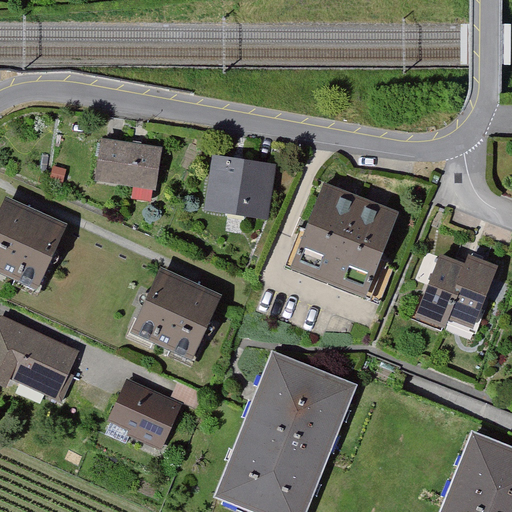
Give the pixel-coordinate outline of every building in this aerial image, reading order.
[(166,152),(103,147),(99,192),(132,195),(131,206),(152,207),(153,194),(162,195),(166,152)] [(282,171),(214,162),(207,219),(275,227),(282,171)] [(401,217),(327,190),(295,279),(369,306),(401,217)] [(69,233),(7,205),(0,220),(0,278),(40,297),(69,233)] [(468,270),(442,260),(418,326),(448,337),(452,328),(481,338),(506,270),(472,258),(468,270)] [(229,305),(165,274),(135,336),(199,367),(229,305)] [(82,358),(6,324),(1,322),(0,324),(0,391),(17,399),(22,390),(69,411),(83,380),(74,376),(82,358)] [(298,511),(346,387),(277,361),(221,508),(232,511),(298,511)] [(211,405),(183,390),(174,407),(136,387),(113,430),(165,458),(190,411),(204,419),(211,405)] [(511,511),(511,449),(475,436),(445,511),(511,511)]
